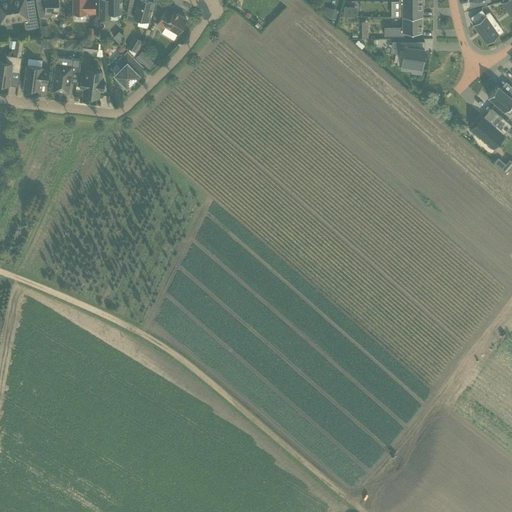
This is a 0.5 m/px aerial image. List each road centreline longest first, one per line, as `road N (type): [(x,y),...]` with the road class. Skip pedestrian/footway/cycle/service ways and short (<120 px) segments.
road 1 (track): [(0,271),(171,352),(364,511)]
road 2 (residential): [(208,5),(181,53),(122,111),(0,99)]
